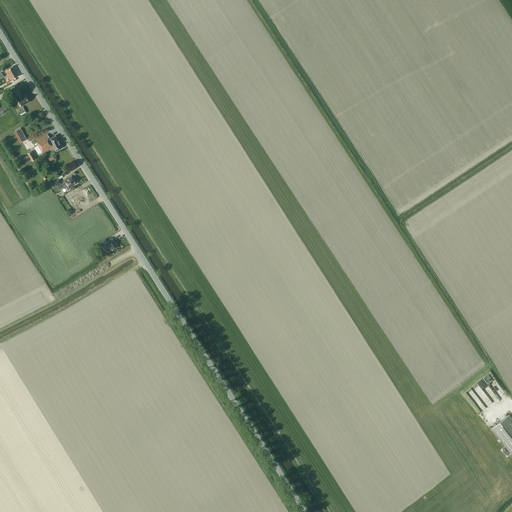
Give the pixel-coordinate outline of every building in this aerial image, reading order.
[(18,76),(13,66),(5,70),(10,80),(18,76)] [(26,96),(23,97),(18,89),(13,91),(19,100),(22,106),(29,101),(26,96)] [(10,101),(0,106),(0,114),(13,107),(10,101)] [(27,112),(23,106),(16,110),(20,116),(27,112)] [(16,130),(22,142),(27,139),(21,128),(16,130)] [(48,134),(36,140),(43,153),(47,150),(54,147),(56,151),(62,148),(56,135),(50,138),(48,134)] [(70,186),(76,183),(72,176),(64,181),(65,182),(61,184),(58,179),(54,182),(56,186),(57,186),(60,189),(63,187),(64,188),(66,186),(68,190),(70,188),(70,186)] [(72,192),(64,197),(71,207),(74,204),(78,210),(85,205),(83,202),(87,199),(82,191),(75,196),(72,192)] [(114,249),(118,246),(113,238),(108,242),(110,245),(109,246),(106,248),(105,249),(107,252),(108,251),(111,249),(111,250),(114,248),(114,249)] [(511,417),(510,415),(492,429),(511,454),(511,417)]
